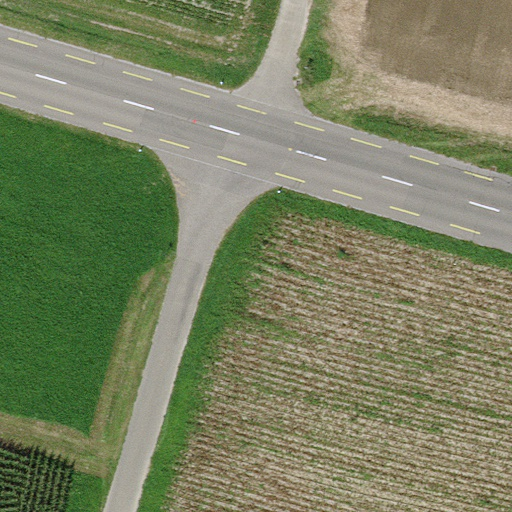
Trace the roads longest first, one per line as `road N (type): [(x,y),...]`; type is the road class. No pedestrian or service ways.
road 1 (unclassified): [(246,137),(198,253),(122,511)]
road 2 (tertiary): [(246,137),(511,215)]
road 3 (tertiary): [(0,64),(246,137)]
road 4 (track): [(300,0),(284,73),(246,137)]
